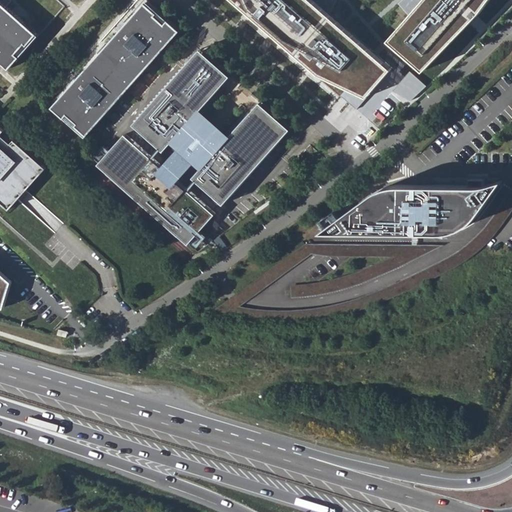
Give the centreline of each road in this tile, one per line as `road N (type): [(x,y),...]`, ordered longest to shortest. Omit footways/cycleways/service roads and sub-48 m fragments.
road 1 (trunk): [(511,469),(474,483),(432,480),(194,419),(139,415)]
road 2 (trunk): [(0,406),(334,511)]
road 3 (residential): [(357,162),(105,341),(75,352)]
road 4 (trunk): [(460,511),(139,415)]
road 5 (trunk): [(0,422),(246,511)]
road 6 (residential): [(357,162),(343,141),(180,0)]
road 7 (residential): [(511,25),(357,162)]
road 8 (trunk): [(139,415),(0,373)]
